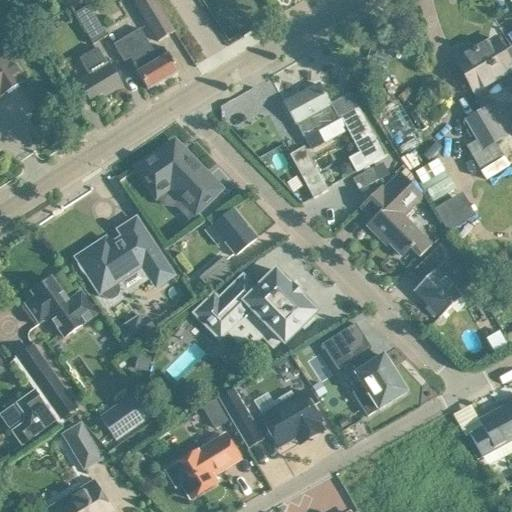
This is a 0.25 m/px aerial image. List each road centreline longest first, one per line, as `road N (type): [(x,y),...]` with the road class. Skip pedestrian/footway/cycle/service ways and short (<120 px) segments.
road 1 (residential): [(464,392),(179,107)]
road 2 (residential): [(261,511),(464,392)]
road 3 (unclassified): [(0,221),(179,107)]
road 4 (unclassified): [(231,76),(356,0)]
